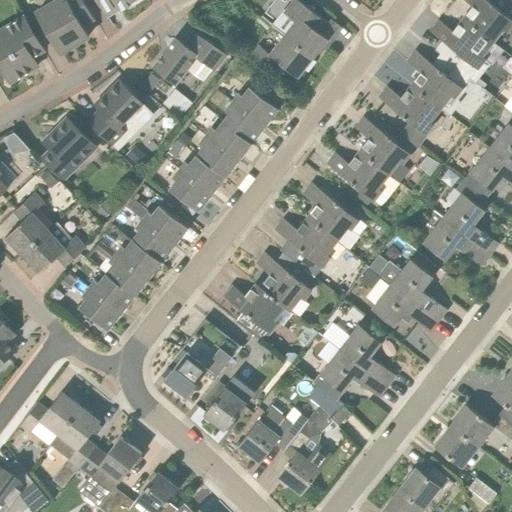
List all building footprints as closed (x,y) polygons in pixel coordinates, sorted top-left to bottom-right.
[(83,24),(94,18),(83,0),(56,0),(36,12),(59,52),(89,35),(83,24)] [(97,0),(107,16),(134,0),(97,0)] [(274,0),(265,12),(275,20),(272,24),(281,31),(291,18),(284,12),(289,5),(285,1),(282,0),(274,0)] [(328,22),(299,0),(293,0),(288,8),(299,16),(284,35),(313,57),(328,38),(320,32),(328,22)] [(465,0),(472,5),(462,18),(492,41),(501,30),(507,31),(511,24),(511,19),(487,0),(465,0)] [(0,64),(10,82),(38,65),(32,56),(43,49),(24,16),(0,29),(0,64)] [(482,54),(492,41),(462,18),(453,30),(439,20),(430,31),(463,56),(455,65),(470,76),(469,77),(476,83),(491,64),(485,59),(487,57),(482,54)] [(224,56),(198,35),(188,47),(176,37),(154,66),(174,83),(186,68),(203,81),(212,69),(213,70),(224,56)] [(280,63),(298,77),(313,57),(284,35),(270,53),(260,45),(252,55),(273,72),(280,63)] [(448,75),(416,50),(407,61),(420,72),(410,84),(441,108),(451,94),(455,97),(463,87),(462,86),(469,77),(470,76),(455,65),(448,75)] [(160,80),(151,73),(140,86),(149,94),(160,80)] [(112,144),(125,130),(119,125),(142,100),(119,80),(101,99),(104,102),(99,108),(100,109),(88,122),(112,144)] [(441,108),(410,84),(401,96),(387,86),(379,97),(410,122),(402,132),(418,144),(435,123),(431,120),(441,108)] [(177,86),(166,101),(183,112),(193,97),(177,86)] [(265,125),(278,108),(250,86),(243,95),(240,92),(233,101),(265,125)] [(265,125),(233,101),(226,109),(230,112),(223,121),(251,143),(265,125)] [(359,150),(389,173),(398,162),(403,164),(412,153),(418,144),(402,132),(396,141),(364,116),(355,127),(369,138),(359,150)] [(51,148),(41,158),(41,159),(63,181),(96,145),(67,117),(43,141),(51,148)] [(511,119),(509,123),(507,121),(488,146),(511,164),(511,119)] [(213,126),(206,135),(238,160),(251,143),(223,121),(217,129),(213,126)] [(7,134),(16,151),(26,145),(17,128),(7,134)] [(192,138),(184,132),(183,132),(177,139),(186,146),(192,138)] [(196,155),(224,177),(238,160),(206,135),(199,143),(203,146),(196,155)] [(186,146),(177,139),(172,147),(180,153),(186,146)] [(511,164),(488,146),(469,171),(470,172),(463,181),(484,198),(503,175),(511,181),(511,164)] [(327,163),(374,201),(381,206),(400,183),(388,174),(389,173),(359,150),(349,163),(336,152),(327,163)] [(141,151),(131,161),(138,167),(147,157),(141,151)] [(179,169),(211,194),(224,177),(196,155),(190,163),(186,160),(179,169)] [(47,169),(41,175),(52,187),(59,182),(47,169)] [(170,189),(197,211),(211,194),(179,169),(173,177),(177,180),(170,189)] [(484,198),(463,181),(455,191),(460,195),(442,218),(489,255),(499,243),(474,223),(485,209),(479,204),(484,198)] [(307,216),(337,240),(347,228),(351,231),(359,220),(312,182),(303,193),(317,204),(307,216)] [(22,254),(49,229),(33,213),(44,203),(34,192),(13,211),(22,220),(5,236),(22,254)] [(107,197),(92,211),(101,221),(116,207),(107,197)] [(423,201),(430,207),(434,203),(433,199),(430,197),(426,197),(423,201)] [(149,211),(148,211),(143,219),(174,244),(188,227),(160,205),(153,214),(149,211)] [(284,218),(275,229),(322,267),(331,256),(327,253),(337,240),(307,216),(297,229),(284,218)] [(489,255),(442,218),(424,241),(446,259),(457,245),(482,264),(489,255)] [(133,239),(161,261),(174,244),(143,219),(136,228),(140,231),(133,239)] [(49,229),(22,254),(39,272),(56,256),(65,266),(86,247),(75,235),(71,239),(56,222),(49,230),(49,229)] [(393,233),(362,276),(381,290),(412,246),(393,233)] [(161,261),(133,239),(126,248),(122,245),(116,253),(147,278),(161,261)] [(313,290),(265,252),(256,263),(270,274),(260,286),(293,311),(303,298),(306,300),(313,290)] [(106,273),(134,295),(147,278),(116,253),(109,262),(113,265),(106,273)] [(392,283),(439,320),(447,309),(422,289),(433,275),(411,259),(392,283)] [(70,271),(60,282),(68,289),(78,278),(70,271)] [(89,287),(121,312),(134,295),(106,273),(99,282),(96,279),(89,287)] [(272,331),(279,322),(283,325),(293,311),(260,286),(256,282),(246,295),(232,284),(223,295),(242,309),(235,318),(261,338),(262,337),(268,329),(272,331)] [(373,308),(394,325),(405,311),(430,330),(439,320),(392,283),(373,308)] [(121,312),(89,287),(82,296),(86,299),(79,308),(107,329),(121,312)] [(0,364),(13,351),(5,343),(15,334),(0,317),(0,364)] [(186,395),(207,367),(217,375),(239,346),(204,319),(182,347),(187,351),(165,379),(186,395)] [(341,350),(387,386),(396,375),(370,355),(382,341),(360,325),(341,350)] [(387,386),(341,350),(321,375),(342,391),(354,377),(379,396),(387,386)] [(298,355),(294,352),(287,352),(284,356),(291,362),(298,355)] [(511,410),(511,376),(508,373),(492,394),(511,410)] [(212,403),(227,385),(220,379),(206,399),(212,403)] [(319,405),(328,393),(317,384),(308,396),(319,405)] [(225,430),(248,402),(227,385),(212,403),(204,413),(225,430)] [(59,433),(81,405),(62,390),(48,408),(41,402),(24,425),(33,432),(42,420),(58,433),(59,433)] [(319,405),(331,417),(343,405),(328,393),(319,405)] [(493,425),(467,404),(450,424),(477,445),(493,425)] [(78,467),(95,446),(87,440),(100,420),(81,405),(59,433),(58,433),(50,444),(69,459),(64,465),(74,472),(78,467)] [(334,420),(331,417),(319,405),(308,419),(309,419),(308,420),(321,433),(334,420)] [(344,405),(343,405),(331,417),(334,420),(338,425),(351,412),(344,405)] [(284,450),(300,431),(286,420),(269,406),(239,444),(261,461),(275,442),(284,450)] [(460,467),(477,445),(450,424),(434,445),(460,467)] [(312,452),(304,446),(310,438),(300,431),(284,450),(283,452),(291,459),(279,475),(301,493),(330,455),(318,445),(312,452)] [(115,487),(120,479),(142,453),(120,436),(107,456),(95,446),(78,467),(111,491),(115,487)] [(31,511),(35,511),(50,503),(19,462),(8,476),(0,469),(0,511),(4,511),(19,495),(31,511)] [(400,489),(429,511),(431,511),(453,484),(433,466),(426,475),(417,467),(400,489)] [(179,487),(158,471),(137,499),(135,501),(128,509),(132,511),(173,511),(177,509),(169,502),(179,487)] [(497,494),(477,478),(468,488),(474,493),(487,503),(489,504),(497,494)] [(106,511),(110,511),(125,494),(115,487),(111,491),(100,507),(106,511)] [(429,511),(400,489),(383,511),(384,511),(429,511)] [(479,511),(487,503),(474,493),(469,499),(476,511),(479,511)] [(135,501),(125,494),(110,511),(126,511),(128,509),(135,501)]
